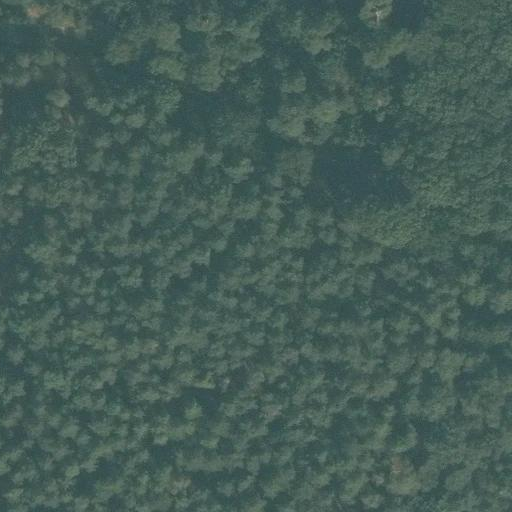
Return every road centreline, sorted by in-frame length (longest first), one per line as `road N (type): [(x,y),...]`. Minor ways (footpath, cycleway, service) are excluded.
road 1 (track): [(388,190),(0,2)]
road 2 (track): [(511,248),(388,190)]
